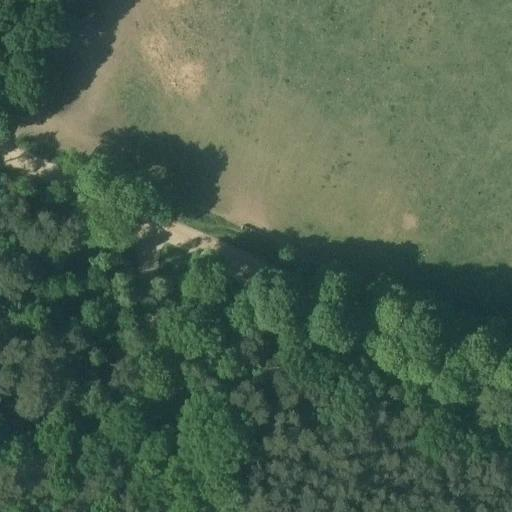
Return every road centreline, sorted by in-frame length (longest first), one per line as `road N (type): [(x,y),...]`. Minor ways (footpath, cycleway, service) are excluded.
road 1 (track): [(511,395),(123,215)]
road 2 (track): [(228,511),(123,215)]
road 3 (track): [(9,511),(98,470),(191,406)]
road 4 (track): [(123,215),(0,155)]
